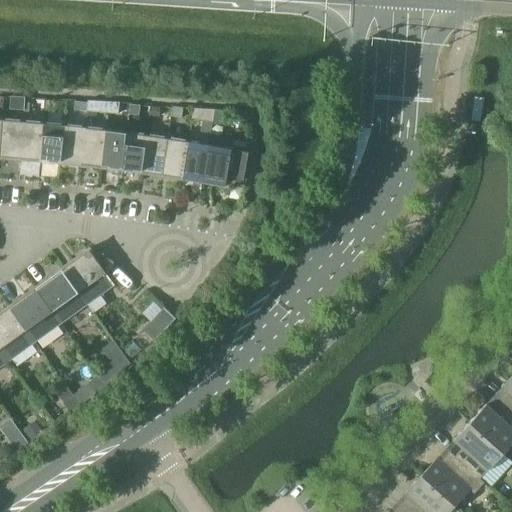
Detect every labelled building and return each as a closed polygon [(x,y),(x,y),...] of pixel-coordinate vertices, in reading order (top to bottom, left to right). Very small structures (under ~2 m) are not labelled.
[(485,67),(473,66),(471,85),(483,87),(485,67)] [(10,97),(10,109),(23,110),(24,98),(10,97)] [(46,99),(45,109),(58,110),(59,101),(46,99)] [(87,102),(86,111),(107,113),(108,101),(87,100),(87,102)] [(74,101),(74,109),(86,111),(87,102),(74,101)] [(108,101),(107,113),(118,114),(119,102),(108,101)] [(130,104),(128,114),(139,115),(140,105),(131,104),(130,104)] [(151,107),(150,115),(159,116),(160,108),(151,107)] [(174,108),(173,118),(181,119),(182,109),(174,108)] [(193,108),(192,118),(213,121),(214,109),(193,108)] [(213,121),(212,122),(224,124),(227,112),(214,109),(213,121)] [(23,121),(2,120),(0,147),(0,155),(20,157),(23,121)] [(44,123),(23,121),(20,157),(40,159),(44,123)] [(61,161),(64,125),(44,123),(40,159),(61,161)] [(61,161),(81,163),(85,127),(64,125),(61,161)] [(105,130),(85,127),(81,163),(101,166),(105,130)] [(126,132),(105,130),(101,166),(121,168),(126,132)] [(121,168),(142,171),(147,135),(126,132),(121,168)] [(168,138),(147,135),(142,171),(162,174),(168,138)] [(210,135),(209,145),(203,181),(226,185),(228,177),(243,180),(248,152),(250,143),(234,140),(234,139),(210,135)] [(188,141),(168,138),(162,174),(182,177),(188,141)] [(209,145),(188,141),(182,177),(203,181),(209,145)] [(89,249),(61,269),(87,304),(93,312),(106,302),(100,295),(115,285),(89,249)] [(61,269),(36,288),(61,323),(87,304),(61,269)] [(36,288),(9,307),(35,342),(61,323),(36,288)] [(9,307),(0,313),(0,348),(9,361),(35,342),(9,307)] [(176,318),(164,307),(143,330),(154,341),(176,318)] [(0,367),(9,361),(0,348),(0,367)] [(120,371),(131,364),(123,353),(113,361),(120,371)] [(96,393),(106,385),(99,375),(88,383),(96,393)] [(505,390),(497,399),(502,404),(503,403),(511,411),(511,375),(505,384),(502,387),(503,388),(505,390)] [(82,388),(73,395),(74,395),(81,405),(84,402),(87,400),(90,397),(82,388)] [(71,413),(81,406),(81,405),(74,395),(63,403),(71,413)] [(484,407),(470,422),(504,452),(511,443),(511,411),(503,403),(502,404),(495,412),(490,407),(487,405),(487,404),(486,404),(484,407)] [(31,440),(35,437),(39,435),(43,432),(35,421),(24,430),(31,440)] [(456,437),(453,440),(454,441),(455,440),(457,443),(463,448),(455,455),(455,456),(480,479),(480,478),(481,477),(491,487),(511,464),(511,461),(503,453),(504,452),(470,422),(456,437)] [(11,440),(19,451),(29,443),(21,433),(11,440)] [(435,460),(421,475),(455,506),(470,490),(474,494),(479,488),(485,482),(480,478),(480,479),(455,456),(455,455),(450,451),(441,460),(439,458),(438,457),(435,460)] [(408,496),(401,505),(409,511),(449,511),(455,506),(421,475),(408,490),(405,493),(406,494),(408,496)]
